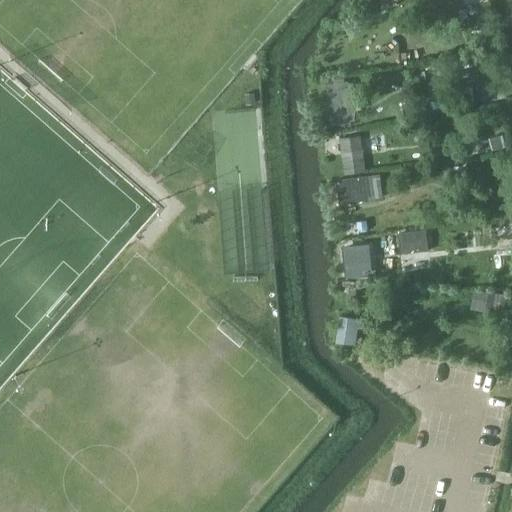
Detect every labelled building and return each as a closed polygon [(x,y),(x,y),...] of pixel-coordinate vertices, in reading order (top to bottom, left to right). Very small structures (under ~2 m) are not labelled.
[(493,61),(482,62),(484,71),(495,69),(493,61)] [(330,124),(341,122),(356,120),(355,114),(356,111),(362,110),(364,98),(358,90),(353,91),(351,91),(350,83),(347,82),(344,82),(344,78),(325,81),(329,106),(334,106),(336,115),(329,117),(330,124)] [(472,87),(459,90),(462,102),(475,100),(472,87)] [(256,92),(246,93),(247,104),(257,103),(256,92)] [(452,97),(444,99),(447,111),(454,110),(452,97)] [(261,109),(210,113),(218,275),(272,273),(261,109)] [(341,153),(363,151),(361,134),(339,137),(341,153)] [(505,148),(501,136),(490,139),(493,151),(505,148)] [(366,171),(363,151),(341,153),(344,174),(366,171)] [(379,173),(336,180),(340,204),(383,197),(379,173)] [(367,222),(357,224),(358,231),(362,230),(368,229),(367,222)] [(426,229),(397,233),(400,254),(430,250),(426,229)] [(367,273),(364,246),(345,248),(348,275),(367,273)] [(357,303),(360,285),(348,284),(347,302),(357,303)] [(507,294),(474,289),(470,309),(504,315),(507,294)] [(337,338),(336,342),(357,344),(357,342),(360,318),(340,315),(337,338)]
